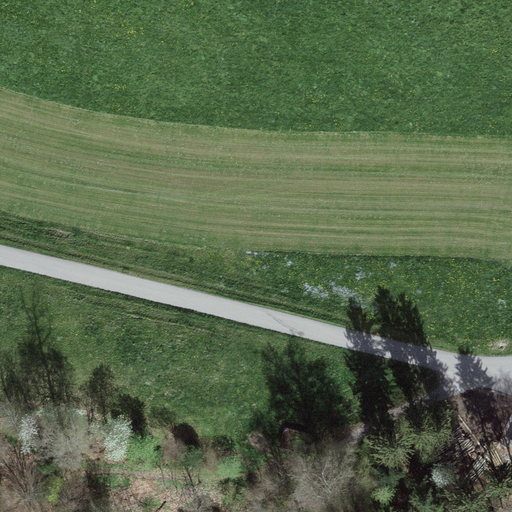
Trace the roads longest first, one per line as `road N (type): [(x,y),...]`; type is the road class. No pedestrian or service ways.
road 1 (unclassified): [(0,259),(290,331),(488,368)]
road 2 (track): [(0,454),(315,480)]
